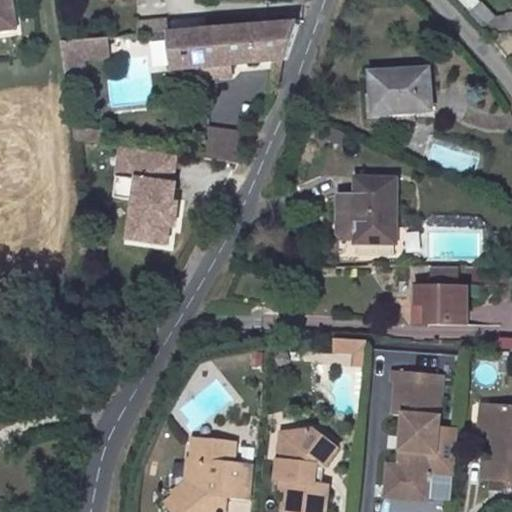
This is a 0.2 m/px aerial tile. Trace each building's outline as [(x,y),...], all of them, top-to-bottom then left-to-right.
[(0,0),(0,24),(12,23),(9,0),(0,0)] [(478,0),(455,0),(482,26),(493,15),(478,0)] [(298,26),(171,36),(174,70),(200,67),(201,78),(219,76),(230,65),(288,60),(298,26)] [(111,37),(63,40),(65,57),(80,56),(112,54),(111,37)] [(80,56),(65,57),(68,75),(81,74),(80,56)] [(363,102),(420,101),(419,62),(362,63),(363,102)] [(231,76),(230,65),(219,76),(231,76)] [(101,129),(74,124),(76,138),(99,142),(101,129)] [(258,138),(209,130),(204,160),(247,167),(258,138)] [(177,155),(123,145),(118,175),(138,178),(135,198),(128,236),(166,243),(170,225),(174,226),(179,204),(173,203),(177,185),(173,184),(177,155)] [(138,178),(118,175),(114,194),(135,198),(138,178)] [(382,240),(384,178),(344,177),(343,193),(328,193),(327,217),(343,217),(342,239),(382,240)] [(416,286),(415,307),(424,308),(424,325),(466,326),(467,287),(455,286),(455,269),(426,268),(425,286),(416,286)] [(415,307),(415,325),(424,325),(424,308),(415,307)] [(85,337),(52,339),(52,369),(86,367),(85,337)] [(511,337),(494,337),(494,350),(511,349),(511,337)] [(302,339),(301,362),(360,364),(361,341),(302,339)] [(408,379),(381,376),(380,388),(396,389),(407,391),(408,379)] [(478,408),(490,409),(492,388),(480,387),(478,408)] [(495,410),(492,459),(484,458),(483,477),(511,479),(511,389),(492,388),(490,409),(495,410)] [(404,422),(402,474),(400,493),(429,495),(432,458),(437,458),(441,393),(407,391),(396,389),(394,421),(404,422)] [(281,432),(280,467),(287,467),(287,458),(304,434),(281,432)] [(320,493),(320,478),(339,451),(316,435),(304,434),(287,458),(287,467),(280,467),(280,482),(285,483),(285,500),(293,500),(293,511),(329,511),(330,493),(320,493)] [(167,504),(171,511),(231,511),(232,506),(254,507),(257,472),(235,470),(236,443),(192,441),(189,487),(167,504)] [(386,505),(428,508),(429,495),(400,493),(402,474),(388,473),(386,505)]
